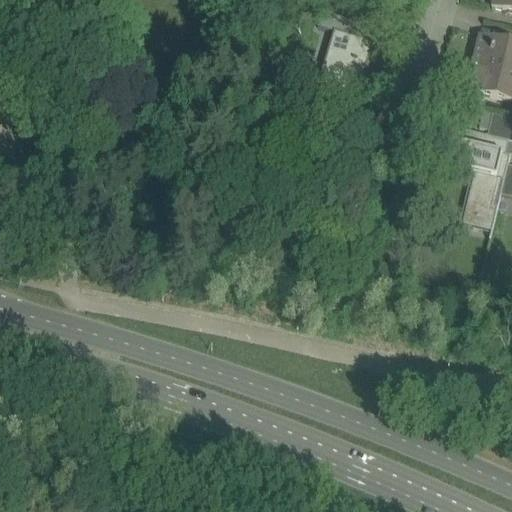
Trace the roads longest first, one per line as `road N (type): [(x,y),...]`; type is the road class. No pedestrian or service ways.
road 1 (secondary): [(511,487),(312,406),(0,309)]
road 2 (secondary): [(0,350),(223,422),(439,511)]
road 3 (unclassified): [(511,391),(67,302)]
